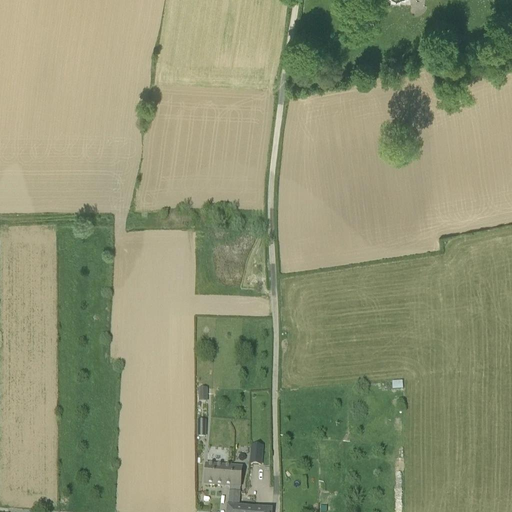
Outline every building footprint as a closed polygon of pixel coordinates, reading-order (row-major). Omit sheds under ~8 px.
[(392,383),(393,391),(403,390),(403,383),(392,383)] [(199,403),(207,403),(207,390),(199,389),(199,403)] [(259,466),(261,448),(251,447),(249,465),(259,466)] [(240,488),(242,469),(206,466),(204,485),(240,488)] [(244,511),(245,509),(238,509),(239,493),(230,493),(229,506),(228,506),(227,511),(244,511)]
